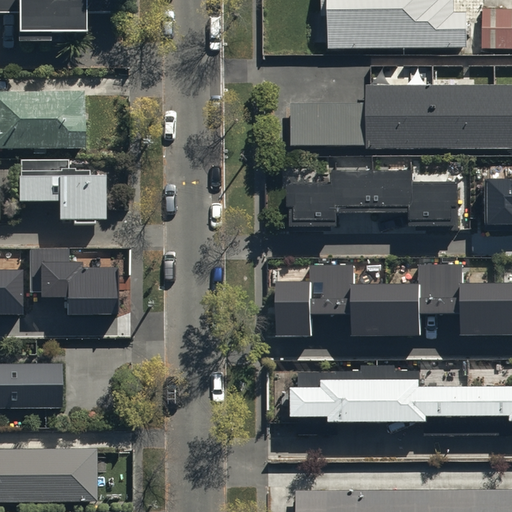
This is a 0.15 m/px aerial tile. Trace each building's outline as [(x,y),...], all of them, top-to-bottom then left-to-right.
[(0,0),(0,8),(19,9),(19,39),(51,39),(51,29),(86,29),(86,12),(115,12),(115,0),(0,0)] [(319,0),(320,17),(326,17),(326,49),(465,48),(464,12),(451,12),(451,0),(319,0)] [(511,8),(481,8),(481,48),(511,47),(511,8)] [(511,147),(511,83),(365,83),(365,102),(290,102),(290,144),(365,144),(365,148),(511,147)] [(85,90),(0,89),(0,146),(85,146),(85,90)] [(69,158),(19,158),(19,199),(60,199),(60,217),(74,217),(74,221),(96,221),(96,216),(105,216),(105,170),(90,170),(90,167),(77,167),(77,165),(69,165),(69,158)] [(330,180),(288,180),(288,203),(291,203),(291,223),(336,223),(336,211),(408,211),(408,225),(424,225),(424,232),(455,232),(455,180),(412,180),(412,167),(330,167),(330,180)] [(511,178),(485,178),(485,225),(511,224),(511,178)] [(71,249),(31,249),(31,292),(44,292),(44,295),(71,295),(71,312),(118,312),(118,270),(83,269),(83,262),(71,262),(71,249)] [(305,279),(275,279),(276,336),(311,336),(310,312),(351,312),(351,333),(416,333),(416,311),(460,310),(461,334),(511,333),(511,281),(460,282),(460,262),(417,263),(417,283),(352,283),(352,262),(305,262),(305,279)] [(0,312),(22,313),(22,270),(0,269),(0,312)] [(61,356),(0,356),(0,425),(61,425),(61,356)] [(294,420),(302,420),(302,436),(339,435),(339,425),(430,425),(430,437),(511,436),(511,388),(424,389),(424,375),(400,376),(400,371),(364,371),(364,375),(303,376),(303,390),(294,390),(294,420)] [(97,446),(0,446),(0,500),(98,501),(97,446)] [(511,511),(511,486),(295,487),(294,511),(511,511)]
